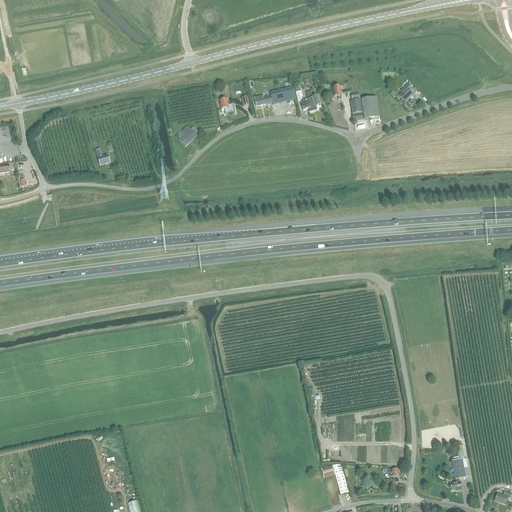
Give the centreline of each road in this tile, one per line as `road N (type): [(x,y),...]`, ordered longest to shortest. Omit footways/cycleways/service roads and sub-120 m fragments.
road 1 (unclassified): [(412,466),(402,360),(380,282),(361,276),(231,293),(0,334)]
road 2 (motorway): [(0,285),(232,254),(511,230)]
road 3 (motorway): [(511,216),(320,227),(0,263)]
road 4 (unclassified): [(44,188),(152,189),(252,123),(302,121),(357,138),(511,88)]
road 5 (primary): [(190,62),(471,0)]
road 6 (primary): [(17,103),(190,62)]
